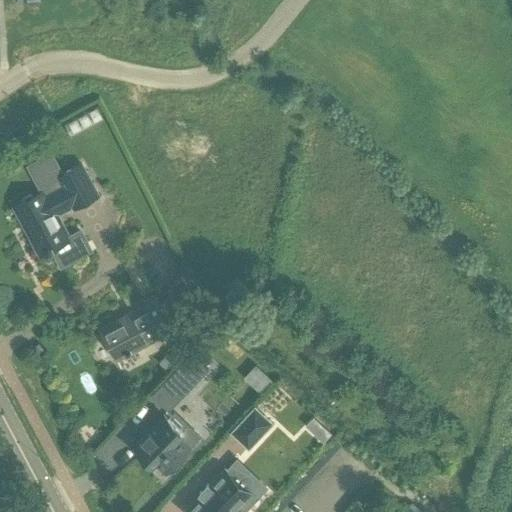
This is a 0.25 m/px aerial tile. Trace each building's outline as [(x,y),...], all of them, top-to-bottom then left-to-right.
[(72,130),(104,115),(99,105),(67,120),(72,130)] [(43,190),(42,190),(14,206),(40,255),(49,250),(50,252),(54,250),(53,248),(70,239),(57,215),(74,206),(74,207),(98,195),(81,163),(61,174),(51,155),(30,166),(43,190)] [(100,329),(113,353),(116,359),(126,354),(127,354),(130,353),(131,352),(131,351),(160,336),(162,340),(175,333),(155,295),(142,302),(144,306),(132,312),(133,315),(126,319),(125,316),(100,329)] [(34,347),(39,353),(44,349),(39,343),(34,347)] [(208,368),(190,351),(159,385),(176,401),(208,368)] [(250,413),(226,438),(243,454),(267,429),(250,413)] [(164,414),(133,446),(152,463),(155,460),(166,470),(188,447),(177,437),(182,432),(164,414)] [(323,440),(331,430),(323,424),(316,433),(323,440)] [(202,494),(187,510),(188,511),(232,511),(233,511),(244,511),(254,501),(248,495),(250,493),(225,469),(210,485),(208,484),(200,493),(202,494)]
